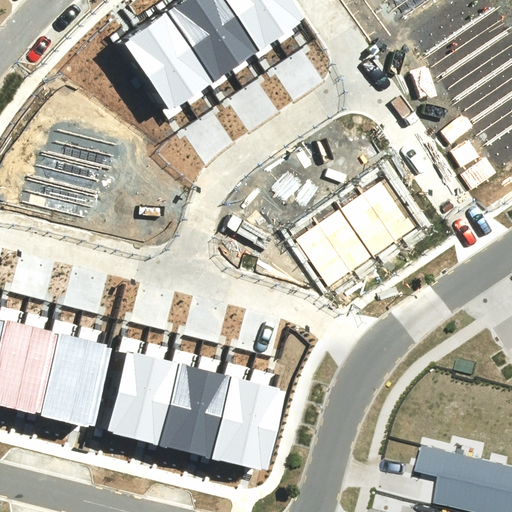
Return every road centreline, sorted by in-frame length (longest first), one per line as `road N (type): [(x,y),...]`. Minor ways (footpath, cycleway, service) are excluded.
road 1 (residential): [(184,268),(212,184),(229,167),(373,81)]
road 2 (residential): [(373,81),(494,260)]
road 3 (residential): [(184,268),(319,308),(376,355)]
road 4 (residential): [(0,226),(184,268)]
road 5 (residential): [(376,355),(335,431),(314,511)]
road 6 (residential): [(127,511),(0,480)]
road 7 (residential): [(476,273),(376,355)]
